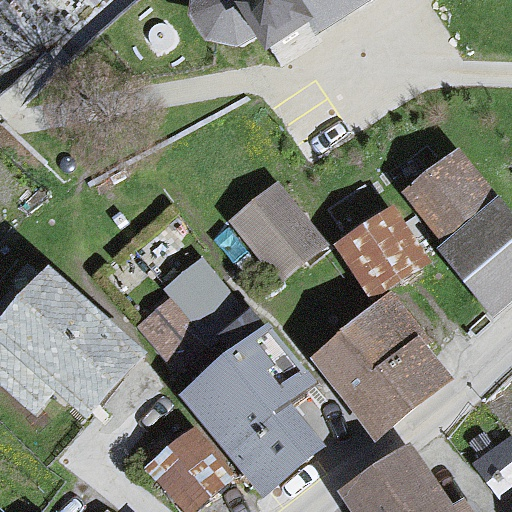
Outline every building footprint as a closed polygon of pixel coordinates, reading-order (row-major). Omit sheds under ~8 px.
[(209,0),(214,46),(231,57),(258,60),(274,49),(290,74),(403,0),(209,0)] [(393,199),(491,327),(511,311),(511,218),(458,149),(393,199)] [(277,190),(231,225),(280,288),(326,253),(277,190)] [(389,216),(333,253),(370,309),(426,272),(389,216)] [(259,324),(210,267),(175,297),(224,354),(259,324)] [(163,384),(64,295),(8,356),(108,445),(163,384)] [(171,307),(144,330),(186,380),(213,358),(171,307)] [(387,314),(310,371),(368,449),(445,392),(387,314)] [(323,400),(265,330),(178,402),(264,504),(322,457),(294,425),(323,400)] [(511,442),(478,470),(509,508),(511,504),(511,442)] [(207,443),(162,478),(187,511),(210,511),(242,487),(207,443)] [(451,511),(409,454),(334,509),(336,511),(451,511)] [(137,511),(110,493),(97,511),(137,511)]
